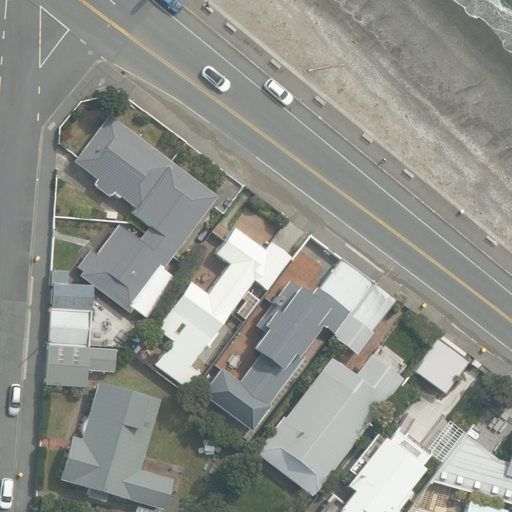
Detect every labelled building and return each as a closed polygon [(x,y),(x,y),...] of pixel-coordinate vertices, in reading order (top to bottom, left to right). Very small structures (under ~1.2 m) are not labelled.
[(79,276),(128,313),(138,301),(146,307),(160,288),(152,282),(216,198),(108,116),(73,162),(96,180),(92,185),(108,197),(112,192),(137,210),(133,215),(148,227),(139,239),(119,224),(95,255),(90,250),(77,267),(82,271),(79,276)] [(117,218),(118,210),(103,209),(103,217),(117,218)] [(262,251),(232,229),(213,255),(227,265),(205,295),(188,283),(154,329),(171,342),(153,366),(186,390),(198,373),(188,366),(251,281),(265,291),(289,258),(268,243),(262,251)] [(346,313),(371,280),(350,265),(325,298),(346,313)] [(48,344),(86,346),(87,310),(90,310),(91,286),(66,285),(67,272),(51,271),(48,344)] [(373,282),(333,338),(357,354),(396,299),(373,282)] [(200,396),(251,432),(270,406),(264,402),(301,349),(306,352),(315,339),(311,336),(328,312),(290,284),(256,327),(264,333),(252,349),(260,355),(240,383),(220,368),(200,396)] [(399,386),(431,410),(467,361),(436,337),(399,386)] [(45,347),(43,386),(84,388),(85,372),(114,374),(115,350),(45,347)] [(399,380),(366,356),(350,375),(327,359),(283,418),(279,417),(257,449),(259,452),(256,455),(310,496),(399,380)] [(58,481),(161,510),(170,479),(138,470),(158,400),(96,382),(80,440),(71,437),(58,481)] [(429,482),(511,504),(511,435),(504,463),(497,461),(462,437),(429,482)] [(393,511),(409,492),(405,489),(421,470),(378,438),(342,485),(349,490),(338,504),(331,499),(321,511),(393,511)]
